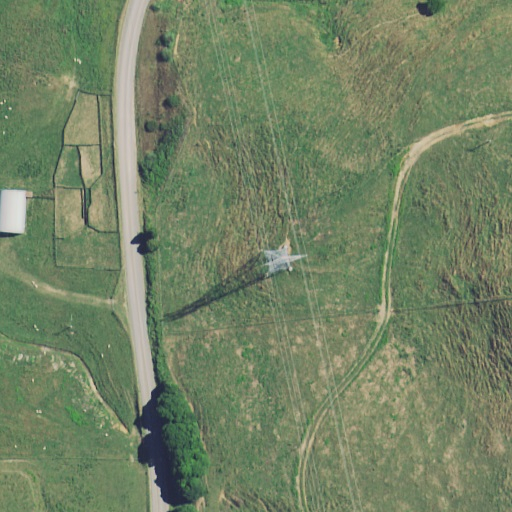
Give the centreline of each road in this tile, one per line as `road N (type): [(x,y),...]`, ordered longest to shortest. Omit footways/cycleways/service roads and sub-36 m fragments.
road 1 (unclassified): [(157,511),(123,144),(121,85),(138,0)]
road 2 (track): [(0,264),(48,290),(136,306)]
